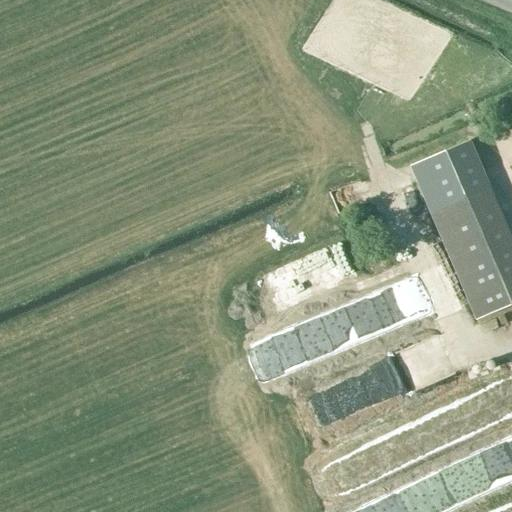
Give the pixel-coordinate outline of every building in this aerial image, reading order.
[(491,127),(471,135),(480,161),(501,154),(491,127)] [(511,304),(511,243),(468,141),(409,166),(475,320),(511,304)] [(441,282),(420,241),(401,250),(423,291),(441,282)] [(437,340),(361,373),(373,399),(449,367),(437,340)] [(511,511),(511,503),(484,511),(511,511)]
